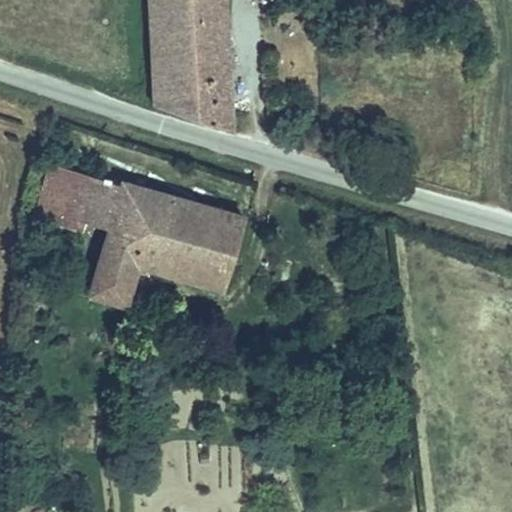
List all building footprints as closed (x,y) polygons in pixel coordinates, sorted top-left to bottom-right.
[(196,121),(231,131),(221,0),(146,0),(152,103),(195,101),(196,121)] [(303,47),(303,69),(319,69),(319,47),(303,47)] [(43,220),(80,232),(83,223),(96,179),(59,168),(43,220)] [(96,179),(83,223),(118,234),(100,295),(130,304),(139,272),(162,279),(184,205),(96,179)] [(162,279),(231,299),(253,226),(184,205),(162,279)]
